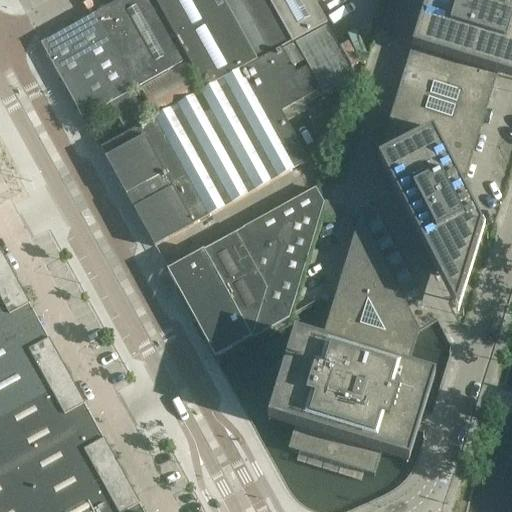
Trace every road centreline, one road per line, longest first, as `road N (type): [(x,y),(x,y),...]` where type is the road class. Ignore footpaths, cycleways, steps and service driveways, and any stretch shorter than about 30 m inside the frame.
road 1 (tertiary): [(263,511),(1,40)]
road 2 (tertiary): [(0,84),(237,511)]
road 3 (residential): [(0,215),(164,511)]
road 4 (unclassified): [(409,511),(427,498),(446,451),(511,248)]
